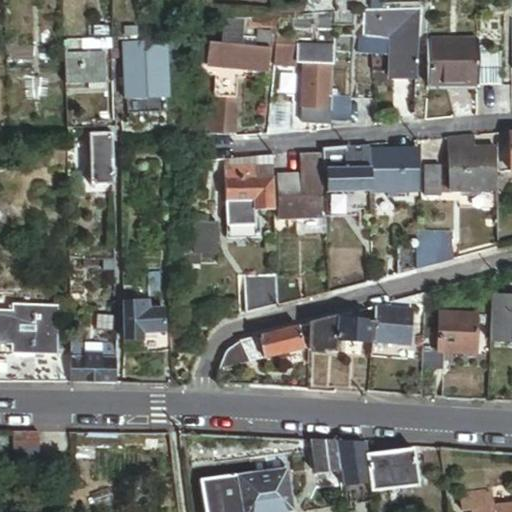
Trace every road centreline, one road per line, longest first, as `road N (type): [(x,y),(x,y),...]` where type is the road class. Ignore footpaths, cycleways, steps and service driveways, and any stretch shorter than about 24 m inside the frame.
road 1 (residential): [(511,259),(235,331),(209,356),(199,412)]
road 2 (residential): [(167,153),(511,122)]
road 3 (residential): [(511,430),(199,412)]
road 4 (residential): [(199,412),(0,406)]
